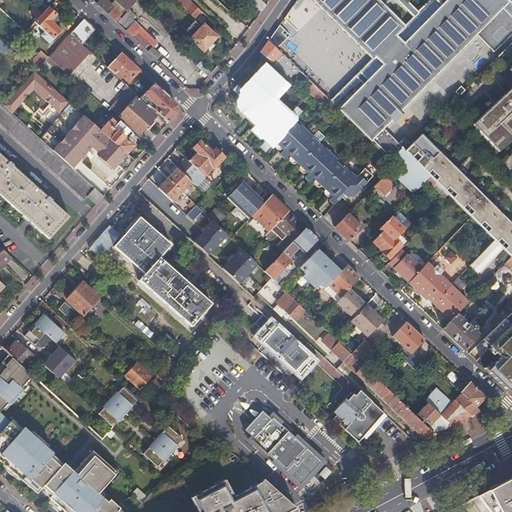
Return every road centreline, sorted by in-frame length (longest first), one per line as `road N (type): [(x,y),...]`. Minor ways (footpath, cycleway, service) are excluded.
road 1 (residential): [(195,111),(511,409)]
road 2 (residential): [(195,111),(0,340)]
road 3 (residential): [(195,111),(75,0)]
road 4 (primary): [(370,511),(511,436)]
road 5 (residential): [(284,0),(195,111)]
